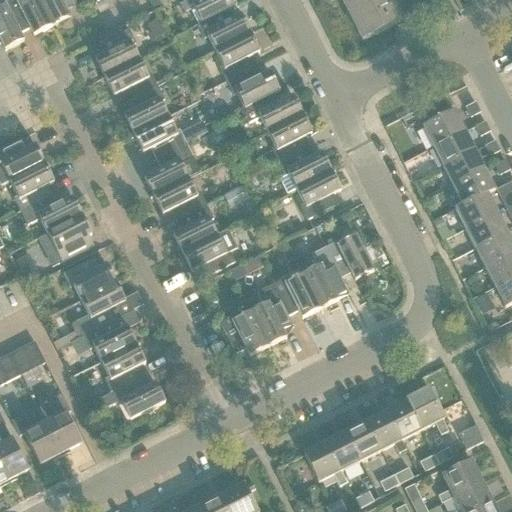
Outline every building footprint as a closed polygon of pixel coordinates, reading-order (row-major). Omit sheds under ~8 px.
[(20,35),(30,30),(34,37),(52,28),(37,0),(20,0),(19,0),(2,0),(4,4),(3,4),(5,8),(6,8),(20,35)] [(37,0),(52,28),(70,19),(67,11),(77,6),(74,0),(37,0)] [(154,0),(150,2),(155,11),(161,8),(157,0),(154,0)] [(229,11),(236,7),(232,0),(183,0),(189,11),(193,9),(201,24),(228,10),(229,11)] [(342,0),(363,41),(403,21),(392,0),(342,0)] [(0,44),(1,44),(5,51),(24,42),(20,35),(6,8),(5,8),(0,10),(0,44)] [(208,38),(215,53),(250,35),(241,17),(234,21),(229,11),(228,10),(201,24),(197,25),(204,40),(208,38)] [(158,21),(147,26),(154,41),(165,35),(158,21)] [(130,30),(97,46),(103,57),(95,61),(105,79),(141,60),(133,45),(137,43),(130,30)] [(219,69),(226,83),(257,67),(252,57),(260,53),(250,35),(215,53),(223,68),(219,69)] [(149,75),(141,60),(105,79),(114,97),(122,93),(127,104),(157,88),(150,74),(149,75)] [(257,67),(226,83),(220,86),(222,90),(228,87),(233,97),(237,95),(244,109),(244,110),(272,96),(280,93),(270,74),(262,78),(257,67)] [(134,136),(170,118),(162,103),(164,102),(157,88),(127,104),(132,114),(125,117),(134,136)] [(259,120),(267,134),(303,116),(293,98),(277,106),(272,96),(244,110),(244,109),(241,111),(248,126),(259,120)] [(480,114),(475,104),(465,109),(471,119),(480,114)] [(423,129),(433,149),(465,133),(455,113),(423,129)] [(270,150),(278,165),(309,149),(304,138),(312,135),(303,116),(267,134),(274,148),(270,150)] [(177,132),(170,118),(134,136),(143,154),(151,150),(156,160),(187,145),(180,131),(177,132)] [(490,133),(485,123),(475,128),(480,138),(490,133)] [(475,152),(465,133),(433,149),(443,169),(475,152)] [(213,136),(202,141),(207,150),(218,145),(213,136)] [(28,152),(23,140),(0,151),(0,185),(1,187),(10,183),(43,166),(35,148),(28,152)] [(500,152),(495,142),(485,147),(490,157),(500,152)] [(194,158),(187,145),(156,160),(161,171),(144,179),(153,198),(189,180),(181,164),(194,158)] [(287,196),(296,191),(332,173),(322,155),(315,159),(309,149),(278,165),(284,177),(279,180),(287,196)] [(485,172),(475,152),(443,169),(453,188),(485,172)] [(505,161),(495,166),(500,177),(510,171),(505,161)] [(53,185),(43,166),(10,183),(18,199),(14,201),(20,213),(51,198),(46,189),(53,185)] [(453,188),(463,207),(463,208),(488,195),(488,196),(495,192),(485,172),(453,188)] [(341,192),(332,173),(296,191),(303,205),(299,207),(306,221),(337,205),(333,196),(341,192)] [(197,194),(189,180),(153,198),(163,216),(170,212),(176,222),(207,206),(200,193),(197,194)] [(511,193),(511,183),(496,191),(500,199),(511,193)] [(455,211),(465,231),(498,215),(488,196),(488,195),(463,208),(463,207),(455,211)] [(56,208),(51,198),(20,213),(27,227),(40,221),(47,236),(82,218),(73,199),(56,208)] [(207,206),(176,222),(181,232),(173,236),(182,255),(217,237),(210,222),(214,220),(207,206)] [(507,234),(498,215),(465,231),(475,250),(507,234)] [(447,217),(438,221),(442,229),(451,224),(447,217)] [(92,236),(82,218),(47,236),(40,239),(47,255),(52,253),(58,267),(90,251),(85,240),(92,236)] [(445,231),(438,234),(442,243),(459,234),(457,229),(446,234),(445,231)] [(228,232),(217,237),(182,255),(191,273),(199,269),(204,280),(235,265),(230,254),(237,250),(228,232)] [(475,250),(479,257),(485,270),(511,255),(511,243),(507,234),(475,250)] [(337,242),(325,248),(341,280),(351,274),(355,282),(374,273),(356,238),(339,246),(337,242)] [(303,276),(321,311),(339,302),(335,294),(345,289),(341,280),(325,248),(310,256),(317,269),(303,276)] [(511,280),(511,255),(485,270),(495,289),(511,280)] [(27,258),(15,264),(27,287),(39,280),(27,258)] [(116,285),(107,266),(99,270),(94,260),(62,276),(69,289),(73,287),(81,302),(116,285)] [(302,320),(321,311),(303,276),(287,284),(285,280),(272,287),(288,317),(298,311),(302,320)] [(511,305),(511,280),(495,289),(505,309),(511,305)] [(81,302),(88,317),(71,326),(75,333),(54,344),(57,351),(83,337),(114,322),(122,318),(117,307),(125,303),(116,285),(81,302)] [(277,322),(288,317),(272,287),(259,293),(265,306),(250,313),(268,349),(286,340),(277,322)] [(487,296),(476,302),(482,315),(493,309),(487,296)] [(250,358),(268,349),(250,313),(235,321),(233,317),(219,324),(235,356),(246,350),(250,358)] [(119,332),(114,322),(83,337),(90,351),(94,349),(101,364),(136,346),(127,328),(119,332)] [(22,349),(33,371),(46,364),(35,343),(22,349)] [(145,365),(136,346),(101,364),(109,379),(105,381),(112,394),(145,378),(139,368),(145,365)] [(10,356),(20,377),(33,371),(22,349),(10,356)] [(0,360),(0,367),(8,384),(20,377),(10,356),(0,360)] [(150,388),(145,378),(112,394),(100,400),(104,407),(116,401),(119,408),(123,406),(131,421),(165,404),(156,385),(150,388)] [(406,403),(421,432),(435,425),(441,437),(448,434),(442,422),(443,421),(428,392),(406,403)] [(44,424),(62,458),(70,454),(69,451),(81,445),(66,416),(71,414),(62,396),(47,403),(55,419),(44,424)] [(386,413),(401,442),(421,432),(406,403),(386,413)] [(368,423),(383,452),(401,442),(386,413),(368,423)] [(59,460),(62,458),(44,424),(33,430),(26,416),(11,423),(19,439),(24,436),(40,466),(52,460),(53,463),(59,460)] [(0,447),(0,468),(9,485),(17,481),(16,478),(28,472),(1,419),(0,419),(0,438),(4,445),(0,447)] [(348,433),(362,462),(383,452),(368,423),(348,433)] [(327,444),(342,473),(362,462),(348,433),(327,444)] [(305,455),(319,484),(333,477),(339,488),(347,485),(341,473),(342,473),(327,444),(305,455)] [(445,451),(434,457),(439,466),(450,461),(445,451)] [(434,457),(423,462),(428,471),(439,466),(434,457)] [(442,505),(453,499),(454,500),(483,485),(472,463),(443,478),(450,492),(438,498),(442,505)] [(0,489),(9,485),(0,468),(0,489)] [(394,477),(399,486),(410,481),(405,472),(394,477)] [(388,492),(399,486),(394,477),(384,482),(388,492)] [(480,511),(493,506),(483,485),(454,500),(459,511),(480,511)] [(221,497),(228,511),(256,511),(243,486),(221,497)] [(369,495),(357,501),(361,509),(373,503),(369,495)] [(201,507),(203,511),(228,511),(221,497),(201,507)] [(413,507),(415,511),(427,511),(422,502),(413,507)]
